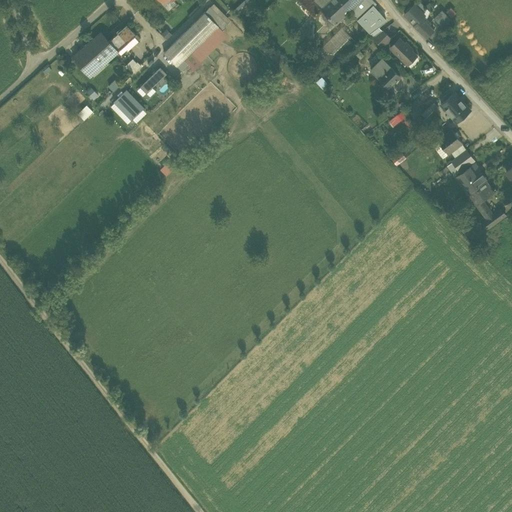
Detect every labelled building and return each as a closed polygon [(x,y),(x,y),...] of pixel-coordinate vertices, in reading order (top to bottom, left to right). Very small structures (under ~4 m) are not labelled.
[(173,0),(164,0),(162,3),(169,10),(176,3),(173,0)] [(244,0),(234,10),(236,12),(249,0),(244,0)] [(302,0),(301,1),(314,15),(322,7),(329,0),(315,0),(302,0)] [(314,15),(329,31),(351,11),(361,0),(329,0),(322,7),(314,15)] [(361,0),(351,11),(359,19),(373,6),(376,3),(372,0),(361,0)] [(424,14),(428,10),(420,2),(413,9),(424,19),(427,17),(424,14)] [(213,3),(210,6),(228,24),(231,21),(213,3)] [(210,6),(205,12),(218,26),(222,30),(228,24),(210,6)] [(359,19),(371,32),(379,26),(386,20),(373,6),(359,19)] [(451,7),(446,11),(451,17),(456,13),(451,7)] [(406,16),(427,37),(434,30),(424,19),(413,9),(406,16)] [(434,18),(443,27),(451,19),(442,10),(434,18)] [(184,59),(218,26),(205,12),(164,52),(177,66),(178,66),(184,59)] [(73,57),(90,76),(118,51),(134,37),(136,35),(127,25),(109,41),(101,32),(100,33),(101,33),(74,57),(73,57)] [(227,35),(222,30),(218,26),(184,59),(189,64),(195,70),(202,63),(200,61),(227,35)] [(370,33),(374,36),(382,30),(379,26),(371,32),(370,33)] [(342,27),(317,51),(331,65),(355,41),(342,27)] [(172,34),(167,28),(161,34),(167,40),(172,34)] [(372,38),(382,47),(391,39),(382,30),(374,36),(372,38)] [(134,37),(118,51),(121,55),(127,49),(128,50),(139,41),(134,37)] [(390,47),(408,64),(416,56),(399,38),(390,47)] [(126,65),(133,73),(141,65),(137,61),(137,62),(133,58),(126,65)] [(189,64),(184,59),(178,66),(182,71),(189,64)] [(386,69),(389,66),(382,59),(371,70),(380,79),(388,70),(386,69)] [(156,72),(141,86),(147,92),(153,87),(162,78),(167,73),(161,66),(156,71),(156,72)] [(380,79),(389,88),(400,77),(389,66),(386,69),(388,70),(380,79)] [(316,82),(322,90),(329,84),(322,77),(316,82)] [(108,86),(114,92),(121,85),(115,79),(108,86)] [(143,96),(147,92),(141,86),(137,90),(143,96)] [(92,87),(87,91),(94,100),(99,95),(92,87)] [(147,92),(150,96),(156,90),(153,87),(147,92)] [(127,89),(114,102),(115,103),(123,111),(131,119),(132,120),(133,119),(143,109),(145,107),(127,89)] [(455,92),(441,104),(457,122),(470,110),(455,92)] [(427,108),(418,99),(412,104),(420,114),(421,113),(427,108)] [(434,102),(430,106),(434,110),(438,107),(434,102)] [(111,106),(119,115),(123,111),(115,103),(111,106)] [(419,115),(420,114),(412,104),(411,103),(406,107),(414,116),(415,118),(419,115)] [(84,120),(94,111),(87,105),(78,113),(84,120)] [(434,110),(430,106),(427,108),(421,113),(425,118),(434,110)] [(143,109),(133,119),(137,122),(147,112),(143,109)] [(127,123),(131,119),(123,111),(119,115),(127,123)] [(406,117),(402,111),(389,120),(393,126),(406,117)] [(423,119),(419,115),(415,118),(414,116),(411,119),(416,125),(423,119)] [(417,126),(416,125),(411,119),(410,117),(404,122),(412,131),(417,126)] [(452,129),(438,140),(448,153),(450,152),(462,143),(463,142),(452,129)] [(443,157),(448,153),(438,140),(433,144),(443,157)] [(466,149),(462,143),(450,152),(455,158),(466,149)] [(391,160),(396,165),(406,157),(401,150),(395,155),(396,156),(391,160)] [(466,150),(452,161),(453,162),(460,171),(474,160),(466,150)] [(160,169),(166,176),(174,168),(168,162),(160,169)] [(460,171),(453,162),(446,166),(450,171),(453,176),(460,171)] [(474,163),(470,166),(476,175),(481,171),(474,163)] [(442,177),(450,171),(446,166),(439,172),(442,177)] [(468,194),(468,193),(486,180),(487,180),(481,171),(476,175),(470,166),(456,176),(468,194)] [(468,193),(477,205),(482,201),(495,192),(486,180),(468,193)] [(493,214),(482,201),(477,205),(487,219),(493,214)] [(481,223),(487,230),(506,215),(501,208),(493,214),(487,219),(481,223)] [(483,233),(487,230),(481,223),(477,226),(483,233)] [(469,231),(463,224),(458,228),(465,235),(469,231)]
